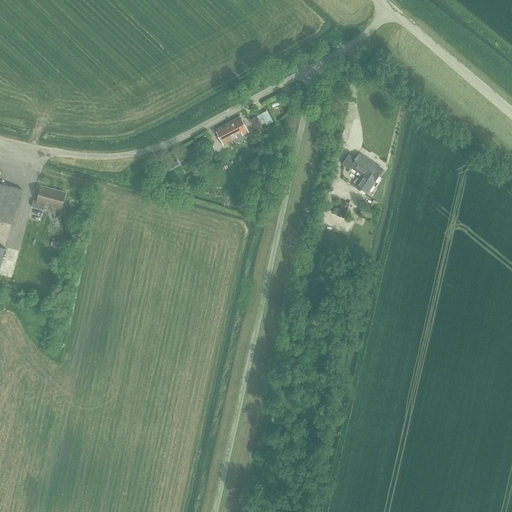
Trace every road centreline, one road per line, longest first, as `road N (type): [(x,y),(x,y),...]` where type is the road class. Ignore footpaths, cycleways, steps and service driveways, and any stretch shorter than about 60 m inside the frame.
road 1 (unclassified): [(313,67),(214,511)]
road 2 (unclassified): [(313,67),(144,151),(60,153),(0,138)]
road 3 (unclassified): [(511,110),(389,7)]
